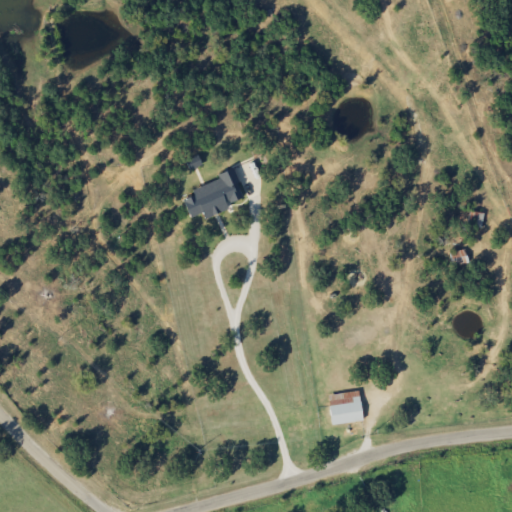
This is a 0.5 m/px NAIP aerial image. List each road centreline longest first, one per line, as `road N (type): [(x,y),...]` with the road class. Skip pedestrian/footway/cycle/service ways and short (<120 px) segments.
road 1 (residential): [(362,460),(371,403),(391,380),(418,151),(413,105),(381,0)]
road 2 (residential): [(178,511),(387,450),(511,432)]
road 3 (residential): [(102,511),(0,413)]
